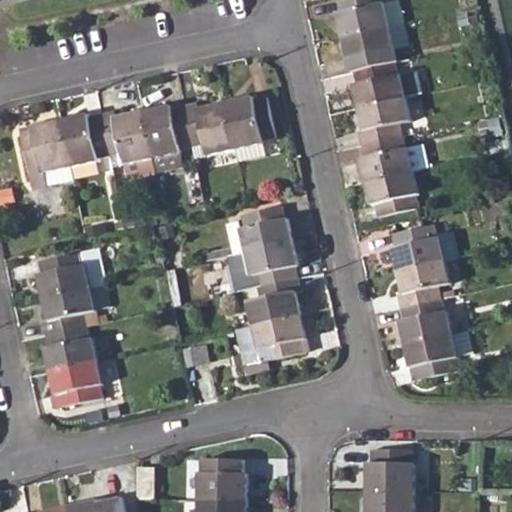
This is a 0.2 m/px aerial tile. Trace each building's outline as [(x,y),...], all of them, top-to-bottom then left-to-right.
[(338,15),(343,38),(391,27),(385,3),(382,3),(380,0),(347,0),(339,2),(341,14),(338,15)] [(400,0),(397,0),(385,3),(391,27),(405,24),(400,0)] [(352,61),(354,73),(395,64),(393,51),(396,50),(411,46),(405,24),(391,27),(343,38),(348,62),(352,61)] [(359,110),(407,99),(402,76),(402,75),(398,76),(395,64),(354,73),(357,86),(354,87),(359,110)] [(416,73),(402,76),(407,99),(421,96),(416,73)] [(226,103),(237,151),(265,145),(264,141),(276,139),(268,99),(255,101),(254,97),(226,103)] [(412,122),(407,99),(359,110),(365,133),(360,134),(362,146),(403,137),(401,125),(412,122)] [(207,146),(209,156),(237,151),(226,103),(199,109),(197,103),(184,106),(194,149),(207,146)] [(143,112),(153,161),(182,154),(182,151),(194,149),(184,106),(172,109),(172,106),(143,112)] [(124,155),(127,166),(153,161),(143,112),(116,117),(115,112),(102,116),(111,157),(124,155)] [(61,121),(72,169),(100,163),(99,160),(111,157),(102,116),(90,118),(89,115),(61,121)] [(33,191),(45,188),(42,175),(72,169),(61,121),(33,127),(34,130),(20,132),(33,191)] [(362,160),(367,183),(415,173),(410,149),(406,150),(403,137),(362,146),(366,159),(362,160)] [(240,165),(267,160),(265,145),(237,151),(240,165)] [(182,154),(153,161),(157,176),(185,170),(182,154)] [(130,182),(157,176),(153,161),(127,166),(130,182)] [(74,182),(72,169),(42,175),(45,188),(74,182)] [(376,206),(379,219),(416,211),(421,209),(418,196),(421,196),(415,173),(367,183),(372,206),(376,206)] [(242,231),(247,253),(295,243),(290,221),(287,220),(284,208),(243,217),(244,223),(245,230),(242,231)] [(416,211),(421,230),(426,229),(421,209),(416,211)] [(244,223),(228,226),(235,256),(247,253),(242,231),(245,230),(244,223)] [(399,272),(446,262),(441,238),(437,239),(435,226),(426,229),(421,230),(394,236),(397,250),(394,250),(399,272)] [(453,236),(441,238),(446,262),(459,259),(453,236)] [(295,243),(247,253),(252,275),(252,277),(255,276),(258,289),(300,280),(297,267),(300,266),(295,243)] [(106,284),(99,249),(80,254),(83,266),(87,265),(92,287),(106,284)] [(233,249),(204,256),(205,262),(228,258),(235,256),(233,249)] [(252,275),(247,253),(235,256),(228,258),(236,294),(258,289),(255,276),(252,277),(252,275)] [(38,275),(43,298),(92,287),(87,265),(83,266),(80,254),(39,264),(41,276),(38,275)] [(451,285),(446,262),(399,272),(404,295),(399,297),(402,309),(442,300),(439,288),(451,285)] [(250,304),(255,326),(303,316),(299,293),(303,293),(300,280),(258,289),(261,301),(250,304)] [(111,309),(106,284),(92,287),(98,312),(111,309)] [(44,325),(46,336),(88,327),(85,315),(98,312),(92,287),(43,298),(48,324),(44,325)] [(402,322),(407,346),(454,335),(448,312),(444,312),(442,300),(402,309),(404,322),(402,322)] [(303,316),(255,326),(260,351),(264,350),(267,362),(308,353),(305,342),(308,341),(303,316)] [(246,366),(267,362),(264,350),(260,351),(255,326),(237,330),(246,366)] [(45,350),(50,372),(98,361),(94,339),(91,340),(88,327),(46,336),(49,349),(45,350)] [(474,355),(469,332),(454,335),(459,359),(474,355)] [(415,368),(418,382),(458,372),(455,360),(459,359),(454,335),(407,346),(412,369),(415,368)] [(208,348),(183,353),(188,371),(212,366),(208,348)] [(59,395),(62,407),(103,399),(100,386),(104,385),(98,361),(50,372),(55,395),(59,395)] [(368,464),(368,493),(416,493),(417,465),(412,464),(412,453),(372,452),(372,464),(368,464)] [(200,503),(249,503),(250,476),(245,476),(245,462),(204,463),(204,475),(200,475),(200,503)] [(156,502),(156,470),(139,470),(139,502),(156,502)] [(415,511),(416,493),(368,493),(367,511),(415,511)] [(129,511),(127,499),(99,505),(98,501),(71,508),(71,511),(129,511)] [(249,511),(249,503),(200,503),(200,511),(249,511)]
